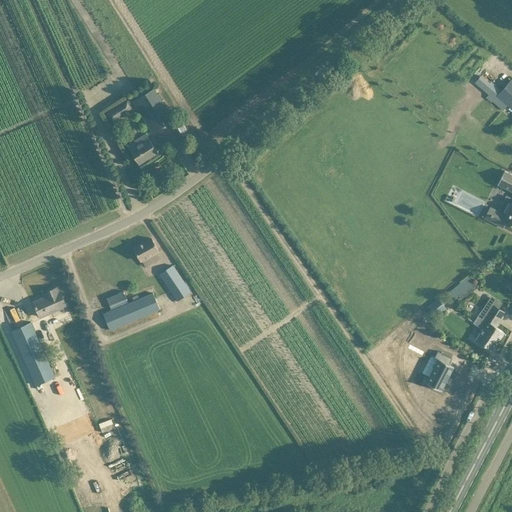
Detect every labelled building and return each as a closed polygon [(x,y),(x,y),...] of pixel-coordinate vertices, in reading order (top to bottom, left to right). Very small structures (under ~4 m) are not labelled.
[(153,80),(109,0),(88,0),(87,1),(136,90),(153,80)] [(485,99),(492,92),(476,78),(469,85),(485,99)] [(511,79),(497,96),(511,108),(511,79)] [(178,116),(173,119),(168,111),(153,88),(133,101),(147,124),(152,132),(170,122),(183,142),(191,137),(178,116)] [(115,119),(132,108),(127,100),(105,113),(114,126),(119,123),(118,120),(117,121),(115,119)] [(158,153),(153,144),(146,133),(127,144),(139,164),(158,153)] [(488,219),(487,219),(504,228),(506,222),(511,224),(511,174),(505,171),(498,184),(511,191),(511,201),(506,215),(493,208),(493,209),(495,210),(493,214),(492,213),(491,215),(492,216),(490,220),(488,219)] [(134,248),(139,257),(141,261),(142,260),(146,267),(162,258),(158,252),(159,251),(152,238),(134,248)] [(177,301),(191,291),(173,265),(159,274),(177,301)] [(466,277),(454,287),(459,294),(472,284),(466,277)] [(66,306),(64,300),(60,291),(59,291),(58,287),(49,291),(51,294),(34,302),(36,306),(35,306),(36,308),(37,308),(41,317),(66,306)] [(110,329),(160,308),(152,291),(151,287),(137,293),(139,296),(130,300),(128,297),(121,300),(123,303),(103,312),(110,329)] [(118,302),(113,291),(97,298),(101,309),(118,302)] [(438,299),(430,305),(435,312),(432,314),(434,317),(436,316),(445,309),(438,299)] [(482,330),(498,339),(503,332),(496,327),(505,313),(497,307),(493,305),(486,315),(481,312),(475,322),(480,325),(479,326),(483,329),(482,330)] [(30,322),(12,330),(37,385),(55,377),(30,322)] [(423,324),(417,330),(429,341),(435,335),(423,324)] [(123,364),(176,347),(173,338),(170,338),(167,329),(114,345),(118,357),(121,357),(123,364)] [(492,349),(498,339),(482,330),(476,339),(483,344),(492,349)] [(88,337),(80,340),(83,348),(91,346),(88,337)] [(439,372),(422,392),(434,403),(452,382),(448,379),(452,374),(440,364),(436,369),(439,372)]
